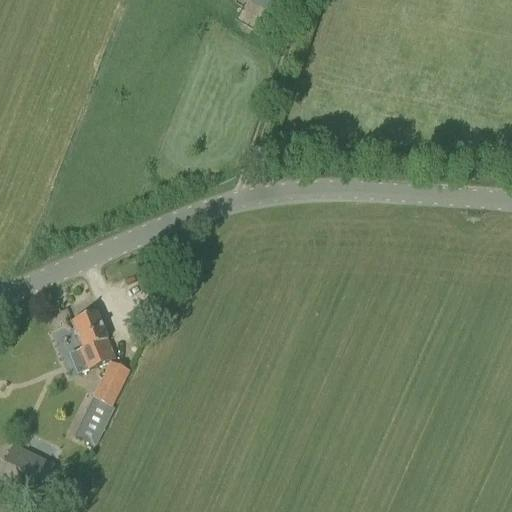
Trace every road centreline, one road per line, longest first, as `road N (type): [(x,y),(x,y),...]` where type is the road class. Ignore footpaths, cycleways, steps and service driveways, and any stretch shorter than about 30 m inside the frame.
road 1 (tertiary): [(0,295),(239,197),(362,190),(511,203)]
road 2 (track): [(307,0),(239,197)]
